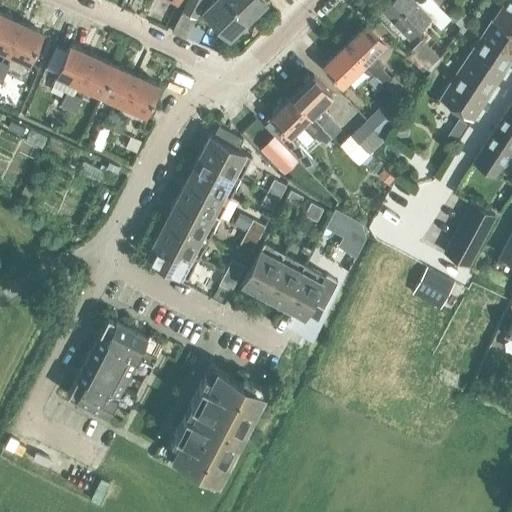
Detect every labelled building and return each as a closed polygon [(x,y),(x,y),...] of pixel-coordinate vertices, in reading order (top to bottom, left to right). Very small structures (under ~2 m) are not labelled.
[(187,0),(183,9),(195,15),(202,0),(210,0),(203,8),(230,36),(233,32),(236,35),(249,21),(247,19),(248,17),(231,0),(187,0)] [(231,0),(248,17),(254,12),(256,14),(265,5),(263,3),(265,0),(231,0)] [(389,0),(382,7),(409,35),(430,15),(416,0),(389,0)] [(511,0),(504,0),(483,33),(511,52),(511,0)] [(460,7),(452,15),(461,25),(468,16),(460,7)] [(0,46),(7,49),(20,20),(0,11),(0,46)] [(20,20),(7,49),(29,59),(42,30),(20,20)] [(364,61),(363,62),(374,74),(375,73),(385,83),(391,77),(381,67),(384,65),(373,53),(385,42),(366,23),(346,42),(364,61)] [(511,60),(511,52),(483,33),(458,73),(442,97),(474,118),(511,60)] [(422,36),(409,48),(428,67),(440,54),(449,44),(441,37),(432,46),(422,36)] [(57,72),(79,82),(93,53),(70,42),(67,50),(57,45),(47,67),(57,72)] [(343,82),(363,62),(364,61),(346,42),(324,63),(343,82)] [(79,82),(102,92),(115,63),(93,53),(79,82)] [(2,59),(0,64),(0,75),(3,77),(9,62),(2,59)] [(102,92),(124,102),(137,73),(115,63),(102,92)] [(137,73),(124,102),(146,112),(160,83),(137,73)] [(314,73),(292,93),(332,134),(338,128),(329,118),(332,115),(321,103),(333,92),(314,73)] [(375,73),(374,74),(369,78),(379,89),(385,83),(375,73)] [(61,103),(68,107),(75,92),(68,89),(61,103)] [(75,92),(68,107),(76,110),(82,95),(75,92)] [(292,93),(271,113),(272,114),(284,126),(307,151),(321,137),(326,140),(332,134),(292,93)] [(382,104),(368,118),(381,133),(396,118),(382,104)] [(511,148),(511,107),(509,106),(475,159),(496,173),(511,148)] [(112,109),(105,124),(112,127),(119,112),(112,109)] [(119,112),(112,127),(120,130),(126,115),(119,112)] [(381,133),(368,118),(342,144),(360,162),(385,137),(381,133)] [(11,120),(8,127),(23,134),(26,127),(11,120)] [(409,133),(408,121),(397,122),(398,135),(409,133)] [(210,132),(200,153),(241,175),(252,154),(239,147),(244,136),(219,123),(214,134),(210,132)] [(105,124),(99,136),(106,140),(112,127),(105,124)] [(284,126),(276,134),(299,158),(309,170),(310,169),(318,162),(307,151),(284,126)] [(275,134),(262,147),(285,171),(298,158),(275,134)] [(200,153),(189,173),(231,195),(241,175),(200,153)] [(110,162),(108,167),(117,172),(120,167),(110,162)] [(388,163),(380,173),(388,180),(397,170),(388,163)] [(189,173),(179,193),(220,215),(231,195),(189,173)] [(275,176),(268,188),(281,195),(288,182),(275,176)] [(26,186),(22,194),(30,198),(34,189),(26,186)] [(281,195),(268,188),(262,201),(275,207),(281,195)] [(291,188),(285,201),(297,207),(304,195),(291,188)] [(179,193),(168,214),(210,235),(220,215),(179,193)] [(311,200),(305,213),(317,219),(323,207),(311,200)] [(472,200),(466,213),(489,226),(496,213),(472,200)] [(341,210),(334,223),(347,229),(344,234),(340,242),(356,251),(365,233),(362,221),(341,210)] [(466,213),(459,225),(483,238),(489,226),(466,213)] [(168,214),(158,234),(199,255),(210,235),(168,214)] [(254,216),(247,229),(260,235),(267,223),(254,216)] [(459,225),(452,237),(476,250),(483,238),(459,225)] [(260,235),(247,229),(241,241),(254,248),(260,235)] [(511,233),(501,255),(511,260),(511,233)] [(158,234),(147,254),(189,276),(199,255),(158,234)] [(476,250),(452,237),(446,250),(470,263),(476,250)] [(243,281),(264,292),(285,250),(265,239),(243,281)] [(306,260),(285,250),(264,292),(284,302),(306,260)] [(233,257),(226,269),(239,276),(246,263),(233,257)] [(326,271),(306,260),(284,302),(305,313),(326,271)] [(456,280),(428,265),(414,291),(441,306),(456,280)] [(239,276),(226,269),(220,282),(232,288),(239,276)] [(138,393),(124,385),(135,362),(150,370),(158,354),(143,346),(149,335),(110,314),(69,392),(109,413),(115,401),(130,409),(138,393)] [(196,469),(205,473),(208,467),(221,473),(264,391),(251,385),(254,379),(245,374),(243,377),(212,361),(172,438),(179,441),(173,452),(198,465),(196,469)]
